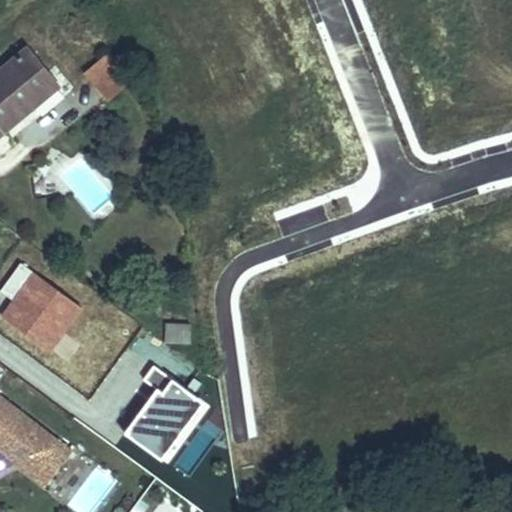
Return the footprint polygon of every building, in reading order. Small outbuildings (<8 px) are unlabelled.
[(53,63),(25,29),(0,48),(0,114),(33,87),(29,83),(53,63)] [(106,42),(80,63),(101,90),(127,69),(106,42)] [(164,294),(164,314),(191,314),(191,294),(164,294)] [(172,323),(171,338),(188,340),(189,325),(172,323)] [(0,379),(0,434),(43,469),(69,435),(0,379)] [(484,511),(411,495),(407,511),(484,511)]
